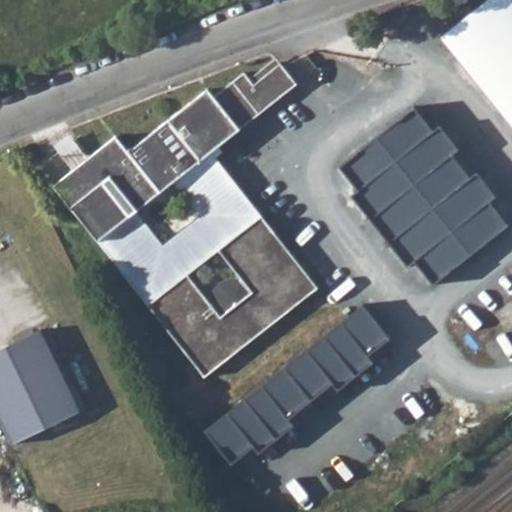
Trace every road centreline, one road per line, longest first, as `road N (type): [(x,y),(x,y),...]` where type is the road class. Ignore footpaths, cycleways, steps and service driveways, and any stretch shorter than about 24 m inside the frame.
road 1 (unknown): [(313,9),(431,160),(452,246),(506,332)]
road 2 (unclassified): [(0,119),(341,0)]
road 3 (unknown): [(279,21),(335,129),(329,218),(336,243),(355,282),(386,317)]
road 4 (unknown): [(386,317),(434,371),(448,406),(339,511)]
road 5 (unknown): [(386,317),(226,434)]
